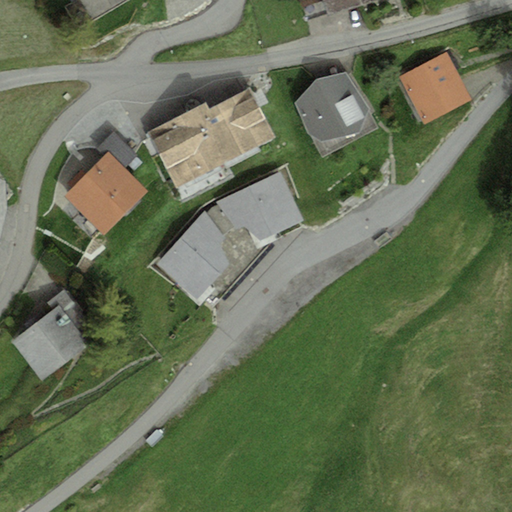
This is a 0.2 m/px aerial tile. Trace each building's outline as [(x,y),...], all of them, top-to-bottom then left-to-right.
[(79,0),(91,19),(125,0),(79,0)] [(377,0),(323,0),(328,15),(377,0)] [(424,126),(472,100),(446,52),(398,78),(424,126)] [(347,73),(316,80),(295,103),(309,135),(322,142),(358,132),(370,111),(347,73)] [(206,105),(148,133),(177,192),(226,168),(224,163),(274,139),(250,89),(209,109),(206,105)] [(97,149),(104,157),(109,152),(125,169),(138,158),(115,132),(97,149)] [(125,169),(109,152),(104,157),(65,195),(103,234),(147,192),(125,169)] [(282,173),(216,202),(235,231),(244,227),(260,241),(304,222),(282,173)] [(205,212),(156,264),(198,299),(230,265),(221,247),(224,237),(205,212)] [(48,304),(54,311),(59,307),(72,323),(84,314),(65,290),(48,304)] [(54,311),(11,342),(31,369),(41,382),(86,349),(77,336),(80,334),(72,323),(59,307),(54,311)]
